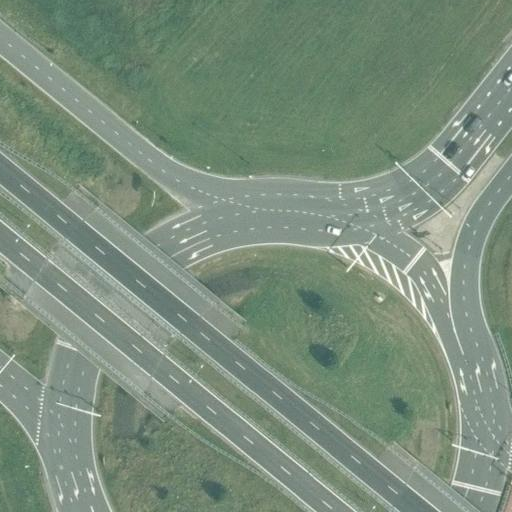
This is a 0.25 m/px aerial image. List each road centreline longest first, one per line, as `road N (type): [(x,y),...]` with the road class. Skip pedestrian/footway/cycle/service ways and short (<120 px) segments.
road 1 (primary): [(419,511),(0,167)]
road 2 (primary): [(0,237),(334,511)]
road 3 (primary): [(278,216),(197,232),(125,279),(77,354),(63,435)]
road 4 (primary): [(278,216),(191,187),(0,37)]
road 5 (secondary): [(511,87),(449,165),(407,196),(332,223)]
road 6 (primary): [(463,325),(408,261),(332,223)]
road 7 (secondary): [(463,325),(470,242),(511,173)]
